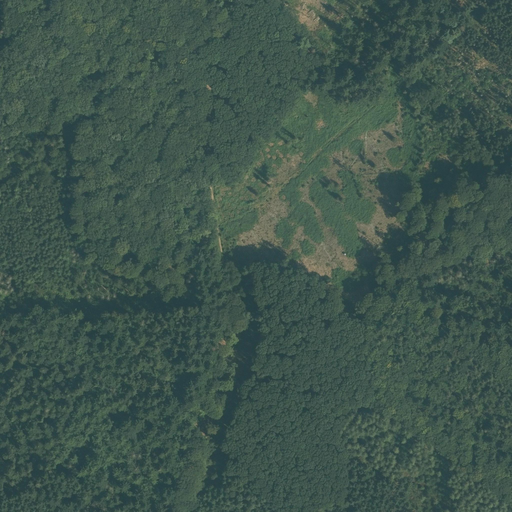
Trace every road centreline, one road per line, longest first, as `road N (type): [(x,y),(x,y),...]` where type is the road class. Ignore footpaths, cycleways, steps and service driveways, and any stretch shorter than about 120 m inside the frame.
road 1 (track): [(228,299),(181,0)]
road 2 (track): [(181,511),(230,352)]
